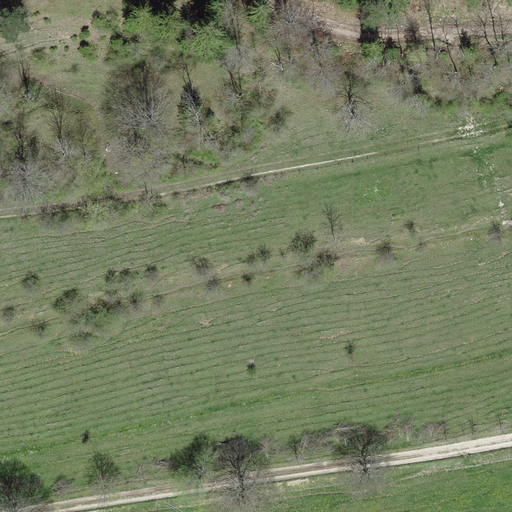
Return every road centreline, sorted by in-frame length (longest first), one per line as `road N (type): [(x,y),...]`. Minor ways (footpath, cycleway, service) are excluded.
road 1 (track): [(511,118),(145,193),(0,212)]
road 2 (track): [(511,438),(30,511)]
road 3 (track): [(511,27),(343,31),(273,0)]
